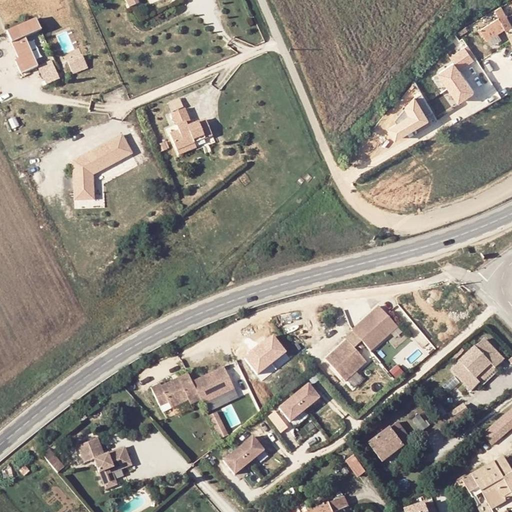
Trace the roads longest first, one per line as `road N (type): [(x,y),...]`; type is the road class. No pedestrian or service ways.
road 1 (tertiary): [(511,213),(179,323),(94,370),(0,445)]
road 2 (unclassified): [(511,187),(413,224),(362,207),(339,180),(261,0)]
road 3 (unknown): [(257,487),(348,427),(492,303)]
